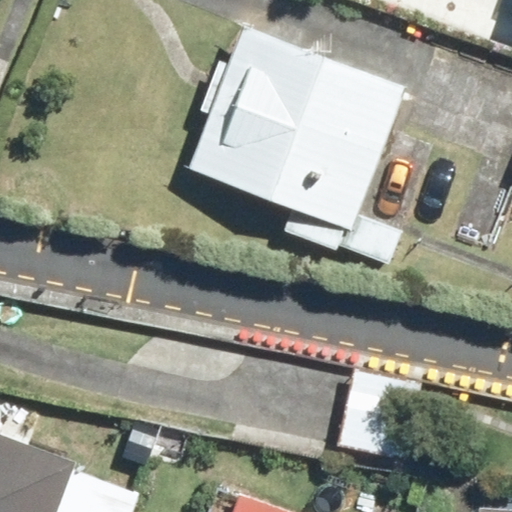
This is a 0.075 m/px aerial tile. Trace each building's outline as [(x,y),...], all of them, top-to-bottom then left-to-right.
[(511,0),(485,0),(485,2),(511,11),(511,0)] [(240,28),(183,168),(342,233),(400,93),(240,28)] [(417,373),(347,364),(334,466),(404,475),(417,373)] [(0,511),(52,511),(70,467),(0,440),(0,511)] [(511,511),(511,500),(482,499),(481,511),(511,511)]
